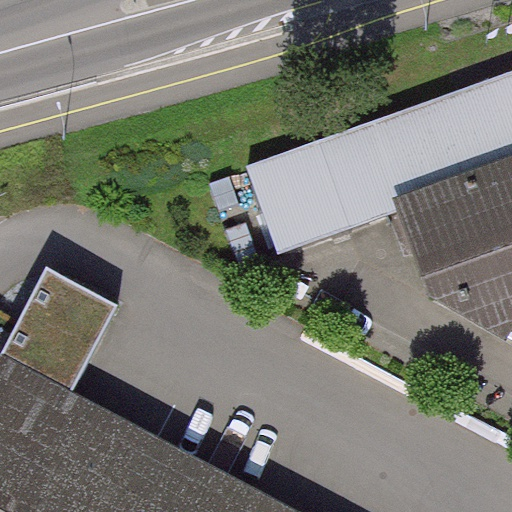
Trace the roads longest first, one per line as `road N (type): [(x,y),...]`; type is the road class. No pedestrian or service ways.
road 1 (residential): [(511,452),(98,241)]
road 2 (primary): [(0,53),(164,0)]
